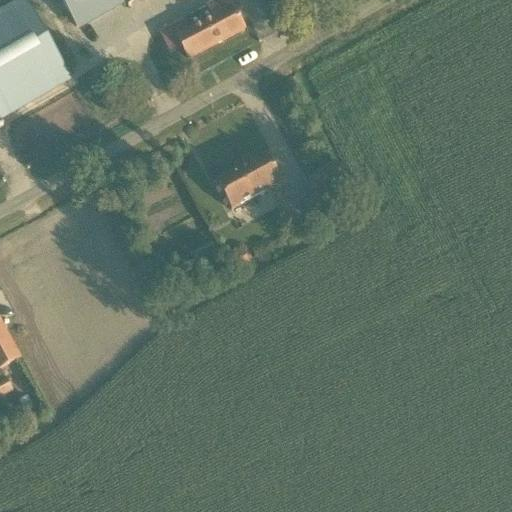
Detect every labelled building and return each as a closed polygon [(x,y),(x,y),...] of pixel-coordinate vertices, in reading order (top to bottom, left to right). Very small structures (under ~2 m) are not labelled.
[(55,0),(75,35),(139,0),(55,0)] [(244,31),(228,1),(227,0),(222,0),(207,8),(182,21),(183,22),(188,32),(176,39),(188,61),(244,31)] [(263,0),(270,12),(292,0),(263,0)] [(0,119),(68,81),(25,5),(0,18),(0,119)] [(216,184),(230,211),(281,184),(264,152),(235,168),(238,172),(216,184)] [(310,220),(352,199),(336,167),(308,181),(314,194),(301,201),(310,220)] [(249,261),(243,251),(229,258),(235,269),(249,261)] [(1,372),(19,362),(21,361),(0,323),(0,381),(1,384),(0,384),(0,400),(13,393),(6,380),(1,372)]
